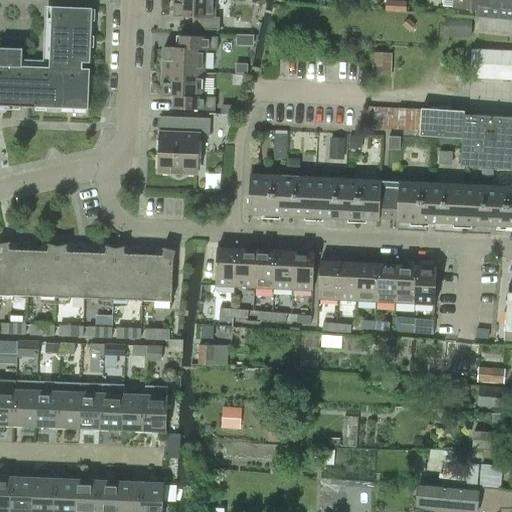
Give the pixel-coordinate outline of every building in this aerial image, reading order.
[(215,17),(215,0),(173,0),(173,17),(193,17),(193,29),(219,30),(220,17),(215,17)] [(511,0),(442,0),(442,7),(454,7),(454,9),(476,10),(476,16),(511,19),(511,0)] [(90,63),(92,8),(52,7),(49,67),(22,66),(23,48),(0,47),(0,105),(89,109),(90,69),(82,68),(83,62),(90,63)] [(511,19),(476,16),(475,30),(511,33),(511,19)] [(164,47),(163,71),(205,73),(205,50),(217,50),(218,37),(176,35),(176,47),(164,47)] [(469,78),(511,80),(511,51),(470,49),(469,78)] [(235,63),(235,74),(248,74),(248,64),(235,63)] [(162,96),(173,97),(173,109),(215,110),(216,97),(204,97),(205,73),(163,71),(162,96)] [(369,107),(368,128),(376,129),(405,130),(406,109),(369,107)] [(461,166),(481,168),(511,170),(511,117),(465,115),(465,112),(422,109),(420,131),(420,136),(457,139),(462,139),(461,166)] [(210,136),(210,118),(168,117),(168,133),(161,132),(159,172),(197,173),(199,135),(210,136)] [(388,136),(388,150),(400,151),(401,137),(400,137),(388,136)] [(274,143),(274,158),(286,158),(287,144),(274,143)] [(249,213),(270,214),(274,180),(251,179),(249,213)] [(274,180),(270,214),(293,215),(296,182),(274,180)] [(296,182),(293,215),(306,216),(305,220),(314,221),(317,183),(296,182)] [(317,183),(314,221),(324,221),(324,217),(339,218),(342,184),(317,183)] [(342,184),(339,218),(361,219),(364,185),(342,184)] [(364,185),(361,219),(380,220),(380,218),(389,219),(390,187),(364,185)] [(390,187),(389,219),(398,219),(398,221),(414,222),(416,188),(390,187)] [(416,188),(414,222),(438,223),(440,189),(416,188)] [(440,189),(438,223),(454,224),(454,227),(464,228),(465,191),(440,189)] [(465,191),(464,228),(472,228),(472,225),(487,226),(488,192),(465,191)] [(488,192),(487,226),(507,227),(508,193),(488,192)] [(173,261),(176,251),(164,248),(162,255),(125,254),(124,247),(115,248),(107,246),(105,253),(68,251),(66,244),(58,246),(49,244),(47,251),(10,249),(9,242),(0,243),(0,294),(172,301),(173,261)] [(215,285),(235,286),(237,249),(217,247),(215,285)] [(237,249),(235,286),(254,287),(256,250),(237,249)] [(256,250),(254,287),(273,288),(275,251),(256,250)] [(275,251),(273,288),(292,289),(294,252),(275,251)] [(294,252),(292,289),(312,290),(314,253),(294,252)] [(320,262),(318,299),(338,300),(340,262),(320,262)] [(340,262),(338,300),(357,301),(359,263),(340,262)] [(359,263),(357,301),(377,302),(378,264),(359,263)] [(378,264),(377,302),(396,302),(397,265),(378,264)] [(397,265),(396,302),(415,303),(416,266),(397,265)] [(416,266),(415,303),(435,304),(437,267),(416,266)] [(220,308),(219,316),(233,317),(233,309),(220,308)] [(233,309),(233,317),(248,319),(248,310),(233,309)] [(257,319),(270,320),(271,312),(258,311),(257,319)] [(271,312),(270,320),(286,322),(286,313),(271,312)] [(296,322),(296,323),(311,324),(311,323),(311,316),(297,314),(296,322)] [(414,325),(414,333),(427,334),(433,335),(434,320),(415,319),(414,325)] [(361,320),(360,328),(374,329),(375,321),(361,320)] [(375,321),(374,329),(389,331),(390,323),(375,321)] [(323,322),(322,331),(335,332),(336,323),(323,322)] [(336,323),(335,332),(351,333),(351,327),(351,325),(336,323)] [(2,324),(2,333),(14,334),(14,324),(2,324)] [(14,324),(14,334),(26,334),(26,325),(14,324)] [(400,324),(399,332),(414,333),(414,325),(400,324)] [(31,325),(30,334),(42,335),(43,325),(31,325)] [(43,325),(42,335),(54,335),(55,326),(43,325)] [(60,326),(59,335),(71,336),(71,327),(60,326)] [(71,327),(71,336),(83,336),(83,327),(71,327)] [(88,327),(88,336),(100,337),(100,328),(88,327)] [(100,328),(100,337),(112,337),(112,328),(100,328)] [(117,328),(117,337),(129,338),(129,329),(117,328)] [(129,329),(129,338),(141,338),(141,329),(129,329)] [(146,329),(145,338),(157,339),(158,330),(146,329)] [(158,330),(157,339),(169,339),(170,330),(158,330)] [(0,353),(17,354),(18,341),(0,340),(0,353)] [(17,354),(17,357),(38,358),(39,342),(18,341),(17,354)] [(60,353),(61,343),(46,342),(46,356),(60,356),(60,353)] [(61,343),(60,353),(75,354),(75,343),(61,343)] [(90,355),(103,355),(104,344),(90,344),(90,355)] [(104,344),(103,355),(117,356),(117,345),(104,344)] [(199,345),(198,364),(212,365),(213,345),(199,345)] [(132,356),(146,356),(147,346),(133,346),(132,356)] [(147,346),(146,356),(147,356),(147,360),(161,361),(162,347),(147,346)] [(300,360),(299,366),(317,368),(318,361),(300,360)] [(505,370),(479,368),(478,381),(504,383),(505,370)] [(0,424),(14,425),(16,380),(0,379),(0,424)] [(16,380),(14,425),(36,426),(38,381),(16,380)] [(38,381),(36,426),(57,427),(59,392),(59,382),(38,381)] [(59,392),(57,427),(79,428),(81,383),(59,382),(59,392)] [(81,383),(79,428),(100,429),(102,384),(81,383)] [(102,384),(100,429),(122,430),(124,395),(124,385),(102,384)] [(145,386),(144,431),(166,432),(168,387),(145,386)] [(479,386),(477,406),(510,408),(511,388),(479,386)] [(124,395),(122,430),(144,431),(145,395),(124,395)] [(472,448),(501,450),(502,433),(473,431),(472,448)] [(481,465),(479,485),(501,487),(503,467),(481,465)] [(0,476),(0,511),(10,511),(12,477),(0,476)] [(12,477),(10,511),(32,511),(33,478),(12,477)] [(33,478),(32,511),(53,511),(55,479),(33,478)] [(55,479),(53,511),(75,511),(76,480),(55,479)] [(76,480),(75,511),(96,511),(98,481),(76,480)] [(98,481),(96,511),(118,511),(120,482),(98,481)] [(120,482),(118,511),(139,511),(141,483),(120,482)] [(141,483),(139,511),(162,511),(164,484),(141,483)] [(420,483),(417,502),(467,506),(469,488),(420,483)]
